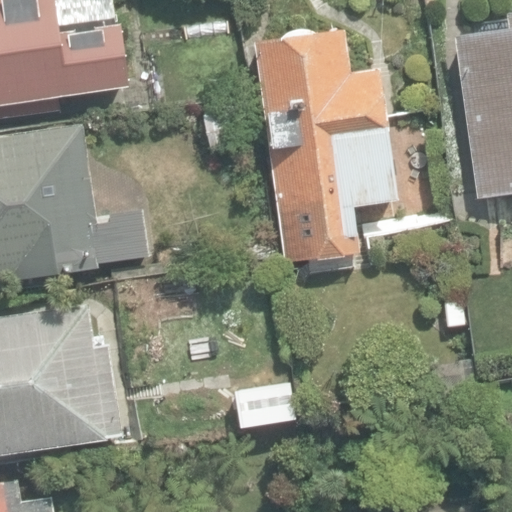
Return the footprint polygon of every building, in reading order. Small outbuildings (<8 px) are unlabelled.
[(0,0),(0,121),(60,113),(58,97),(131,87),(122,20),(110,22),(106,0),(0,0)] [(455,36),(476,198),(511,193),(511,9),(505,11),(507,29),(495,31),(455,36)] [(397,205),(380,69),(351,73),(345,29),(256,40),(285,265),(310,262),(312,276),(354,270),(353,257),(361,256),(355,210),(397,205)] [(0,279),(2,279),(3,282),(97,271),(96,264),(149,257),(144,209),(108,214),(108,220),(93,222),(81,124),(0,134),(0,279)] [(0,453),(121,436),(108,343),(93,345),(87,304),(0,317),(0,453)] [(447,309),(449,325),(465,323),(463,307),(447,309)] [(230,413),(269,409),(266,384),(227,389),(230,413)] [(0,511),(57,511),(53,479),(0,486),(0,511)]
